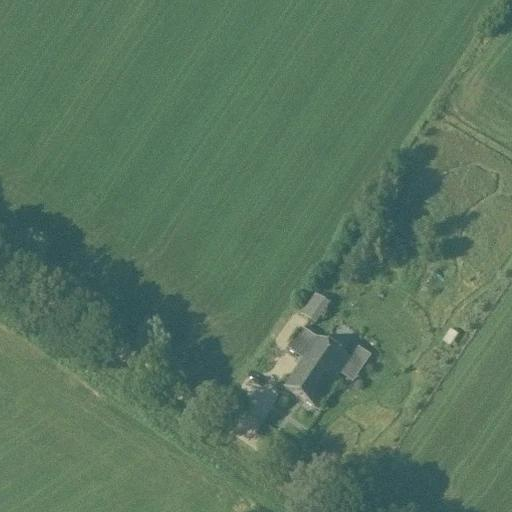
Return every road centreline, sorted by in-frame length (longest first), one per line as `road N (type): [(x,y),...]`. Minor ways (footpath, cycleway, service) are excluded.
road 1 (track): [(224,415),(0,262)]
road 2 (unclassified): [(361,511),(224,415)]
